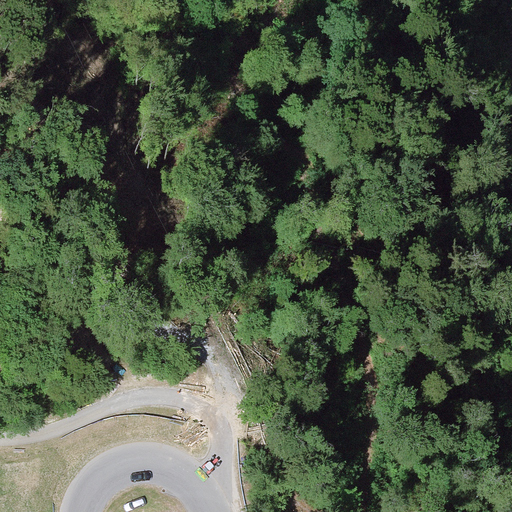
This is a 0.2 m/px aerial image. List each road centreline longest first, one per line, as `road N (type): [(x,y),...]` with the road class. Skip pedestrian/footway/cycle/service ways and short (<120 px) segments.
road 1 (residential): [(201,492),(218,469),(220,428),(175,398),(124,401),(56,429),(0,438)]
road 2 (unclassified): [(82,511),(101,480),(132,465),(164,467),(201,492)]
